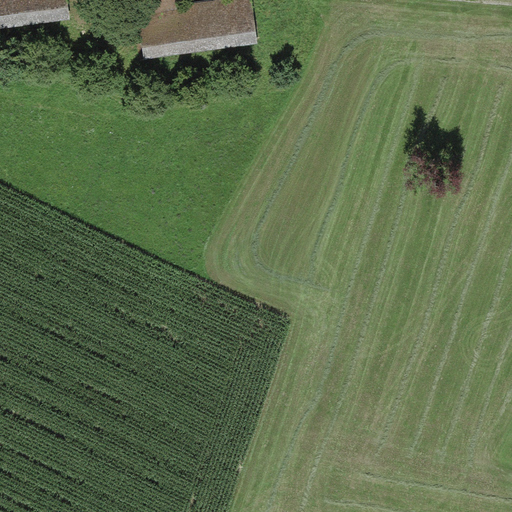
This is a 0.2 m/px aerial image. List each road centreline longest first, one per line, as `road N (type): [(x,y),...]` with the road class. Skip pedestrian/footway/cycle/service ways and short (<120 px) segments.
road 1 (motorway): [(136,511),(228,332),(370,0)]
road 2 (motorway): [(190,0),(62,302),(0,422)]
